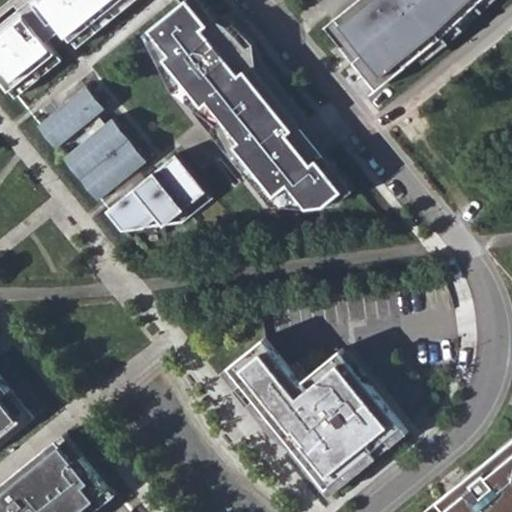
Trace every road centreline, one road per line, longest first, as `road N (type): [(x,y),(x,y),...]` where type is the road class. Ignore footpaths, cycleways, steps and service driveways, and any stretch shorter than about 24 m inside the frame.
road 1 (residential): [(363,511),(455,437),(482,403),(492,365),(491,312),(472,246),(376,131)]
road 2 (residential): [(376,131),(511,14)]
road 3 (residential): [(376,131),(266,0)]
